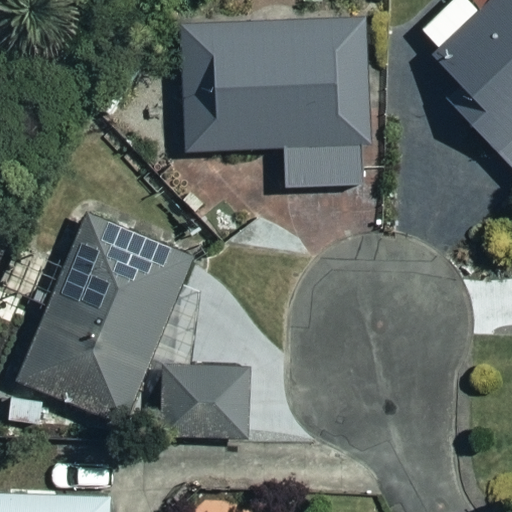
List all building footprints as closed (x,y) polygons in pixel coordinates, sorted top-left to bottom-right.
[(511,0),(443,0),(408,33),(428,53),(420,61),(453,97),(444,105),(511,176),(511,0)] [(364,17),(176,24),(181,150),(277,146),(279,186),(370,182),(364,17)] [(196,260),(83,208),(3,381),(117,433),(196,260)] [(238,370),(156,365),(152,437),(234,442),(238,370)] [(103,511),(105,499),(0,494),(0,511),(103,511)]
